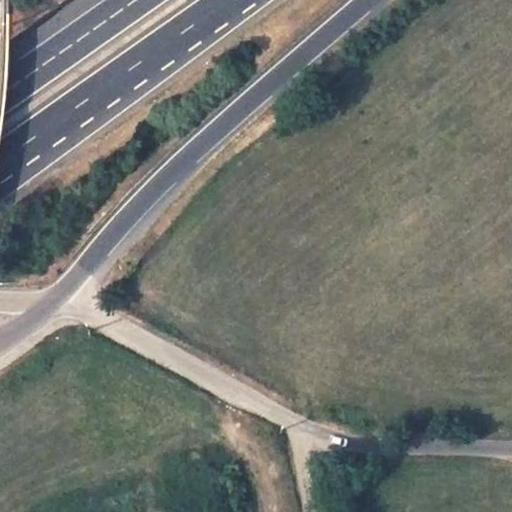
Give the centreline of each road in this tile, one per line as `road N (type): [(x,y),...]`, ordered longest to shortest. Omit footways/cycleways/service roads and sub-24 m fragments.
road 1 (residential): [(60,295),(326,434),(511,449)]
road 2 (motorway): [(60,295),(190,152),(366,0)]
road 3 (motorway): [(0,161),(229,0)]
road 4 (motorway): [(134,0),(0,94)]
